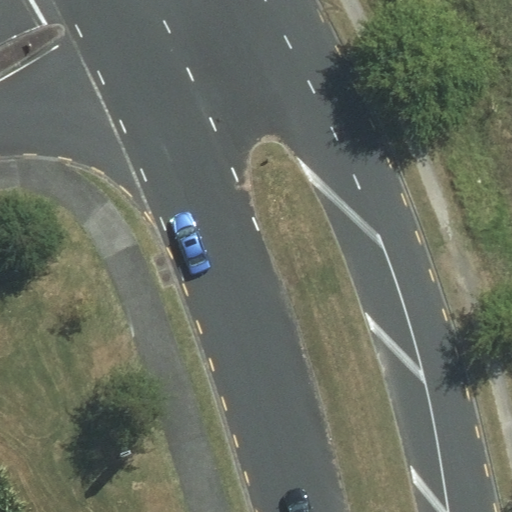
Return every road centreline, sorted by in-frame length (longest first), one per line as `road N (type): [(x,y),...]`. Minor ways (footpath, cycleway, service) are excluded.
road 1 (secondary): [(264,0),(407,301),(462,511)]
road 2 (secondary): [(303,511),(200,193),(111,0)]
